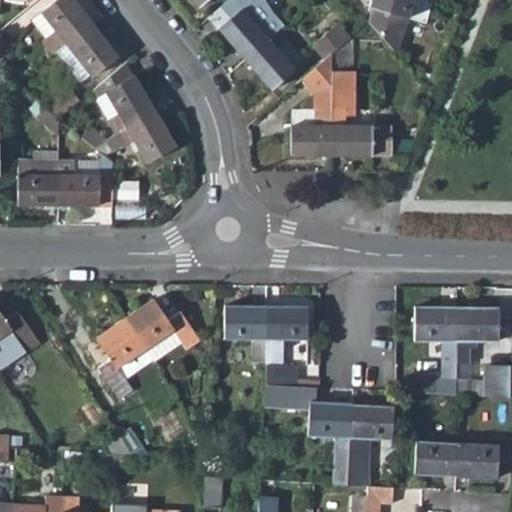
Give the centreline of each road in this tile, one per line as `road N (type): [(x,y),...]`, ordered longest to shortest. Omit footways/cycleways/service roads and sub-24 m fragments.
road 1 (residential): [(511,254),(358,251),(226,227)]
road 2 (residential): [(226,227),(211,112),(124,0)]
road 3 (residential): [(226,227),(167,249),(0,247)]
